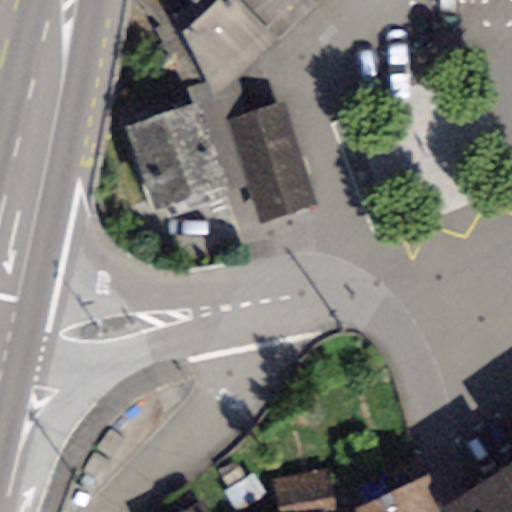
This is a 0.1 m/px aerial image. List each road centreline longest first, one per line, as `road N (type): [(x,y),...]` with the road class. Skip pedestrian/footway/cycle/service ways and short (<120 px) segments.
road 1 (secondary): [(70,0),(2,326)]
road 2 (residential): [(363,0),(311,59),(312,126),(332,197),(330,296)]
road 3 (residential): [(2,326),(104,329),(290,299)]
road 4 (residential): [(101,511),(126,471),(205,419),(290,299)]
road 5 (residential): [(387,326),(418,392),(447,511)]
